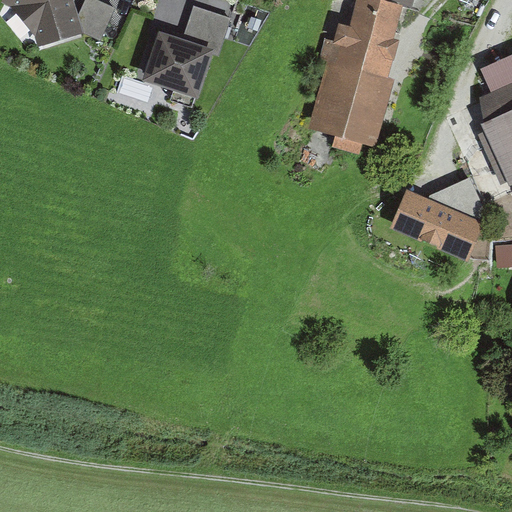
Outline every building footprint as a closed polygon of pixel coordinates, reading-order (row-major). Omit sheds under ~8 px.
[(74,0),(8,0),(7,4),(25,12),(42,29),(46,45),(82,36),(74,0)] [(400,8),(370,0),(358,0),(351,26),(342,24),(314,127),(363,141),(400,8)] [(189,43),(163,34),(149,76),(205,95),(230,21),(199,11),(189,43)] [(490,124),(511,172),(511,86),(487,98),(490,124)] [(485,225),(412,198),(400,230),(473,258),(485,225)]
